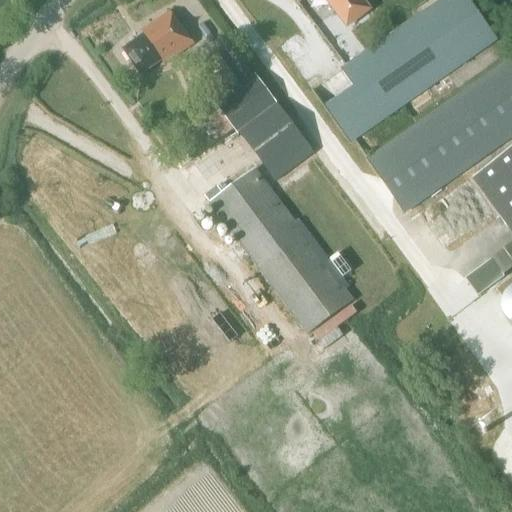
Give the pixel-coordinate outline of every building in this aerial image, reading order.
[(354,87),(325,107),(350,143),(497,40),(485,22),(472,4),(469,0),(442,0),(343,70),(354,87)] [(326,0),(347,27),(370,10),(362,0),(326,0)] [(164,65),(194,45),(180,24),(179,25),(170,11),(141,31),(144,36),(123,50),(141,75),(162,61),(164,65)] [(511,58),(367,161),(404,213),(511,136),(511,58)] [(228,68),(202,86),(212,101),(238,83),(228,68)] [(255,75),(215,105),(238,135),(270,111),(277,105),(255,75)] [(270,111),(238,135),(274,183),(313,154),(277,105),(270,111)] [(511,232),(511,244),(465,280),(478,297),(505,277),(503,275),(511,268),(511,149),(472,179),(511,232)] [(254,170),(222,194),(217,187),(204,197),(308,335),(353,301),(254,170)] [(321,219),(339,208),(318,172),(299,183),(321,219)]
